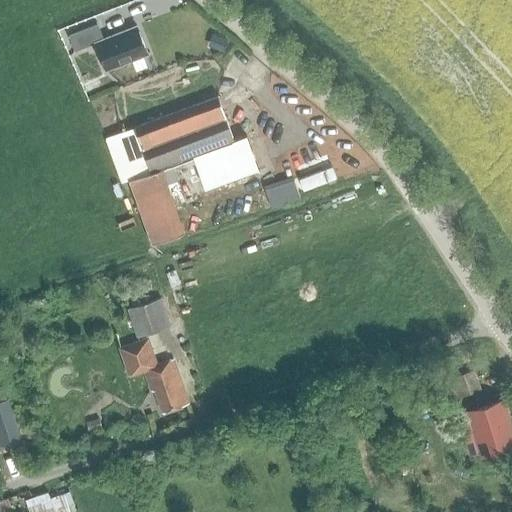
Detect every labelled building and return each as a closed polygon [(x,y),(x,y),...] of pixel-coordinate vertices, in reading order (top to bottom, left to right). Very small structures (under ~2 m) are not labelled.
[(75,51),(96,43),(106,71),(148,54),(137,26),(103,40),(98,25),(69,36),(75,51)] [(218,35),(213,47),(224,52),(229,40),(218,35)] [(234,141),(219,96),(135,128),(151,173),(129,181),(126,182),(128,187),(132,186),(153,244),(185,233),(167,184),(177,180),(186,206),(262,178),(247,136),(234,141)] [(151,173),(135,128),(116,134),(105,138),(115,166),(123,164),(129,181),(151,173)] [(332,167),(299,180),(304,191),(336,179),(332,167)] [(297,178),(267,187),(273,207),(303,198),(297,178)] [(128,308),(137,337),(171,327),(162,298),(128,308)] [(148,349),(144,340),(121,348),(130,375),(145,370),(152,391),(156,390),(164,413),(189,404),(174,359),(157,365),(151,348),(148,349)] [(485,388),(478,369),(450,379),(457,398),(485,388)] [(0,442),(1,445),(20,439),(4,388),(0,388),(0,442)] [(411,405),(413,414),(438,407),(436,398),(411,405)] [(471,412),(472,414),(484,452),(484,454),(511,444),(511,435),(502,402),(471,412)] [(86,421),(89,432),(102,428),(99,418),(86,421)] [(409,449),(410,449),(418,449),(418,424),(409,424),(409,448),(409,449)] [(409,449),(409,448),(400,448),(399,473),(409,473),(410,449),(409,449)] [(18,470),(28,468),(25,450),(15,451),(18,470)] [(26,500),(29,511),(54,511),(48,492),(26,500)]
